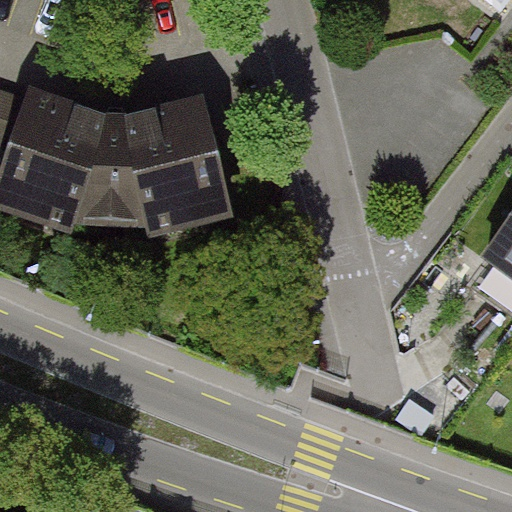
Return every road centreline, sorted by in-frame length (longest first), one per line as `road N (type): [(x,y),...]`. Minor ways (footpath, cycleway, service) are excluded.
road 1 (primary): [(426,511),(320,455),(0,322)]
road 2 (residential): [(362,326),(284,0)]
road 3 (primary): [(0,405),(308,511)]
road 4 (residential): [(362,326),(511,128)]
